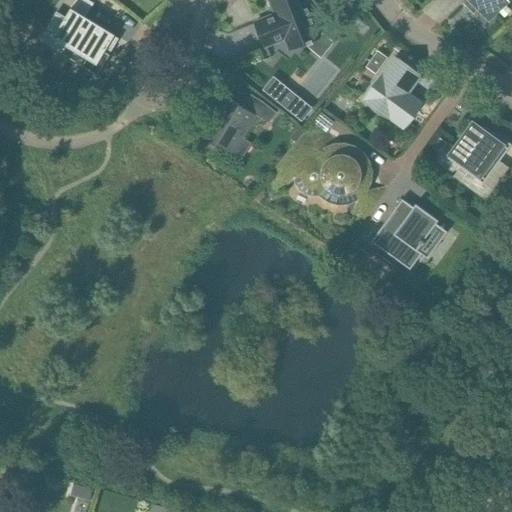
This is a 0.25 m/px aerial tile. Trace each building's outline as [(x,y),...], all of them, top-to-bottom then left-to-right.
[(94,3),(88,0),(75,0),(65,18),(57,14),(45,33),(87,59),(82,66),(98,75),(110,55),(105,51),(115,35),(86,17),(94,3)] [(276,14),(256,22),(265,47),(286,39),(290,49),(307,42),(308,44),(314,42),(313,40),(320,37),(306,2),(298,5),(296,0),(273,0),(271,1),(276,14)] [(466,0),(464,3),(474,14),(478,10),(489,21),(510,1),(508,0),(466,0)] [(378,51),(366,67),(376,74),(388,58),(378,51)] [(408,67),(395,58),(364,100),(404,128),(422,102),(409,93),(416,83),(404,74),(408,67)] [(274,77),(264,90),(302,121),(313,108),(274,77)] [(252,112),(226,96),(212,119),(208,117),(199,133),(230,153),(254,113),(252,112)] [(277,112),(261,100),(252,112),(254,113),(269,123),(277,112)] [(461,137),(447,157),(483,183),(511,144),(488,126),(484,131),(473,123),(461,138),(461,137)] [(349,202),(357,198),(357,200),(355,204),(354,209),(353,214),(353,220),(353,222),(354,225),(357,228),(387,188),(387,187),(387,186),(364,190),(357,183),(370,178),(370,172),(362,154),(354,148),(344,145),(334,146),(334,145),(334,141),(334,140),(332,136),(331,134),(329,132),(328,131),(326,130),(308,133),(305,132),(268,178),(268,182),(276,193),(277,193),(280,191),(283,190),(286,188),(288,186),(290,184),(292,182),(294,178),(297,178),(299,184),(302,188),(313,194),(320,193),(321,194),(325,197),(324,198),(328,201),(338,204),(344,204),(344,202),(349,202)] [(440,138),(434,148),(440,152),(447,143),(440,138)] [(402,199),(372,241),(410,269),(422,253),(417,249),(421,244),(423,245),(425,242),(424,241),(439,220),(416,204),(414,207),(402,199)] [(370,255),(353,243),(347,251),(364,264),(370,255)]
